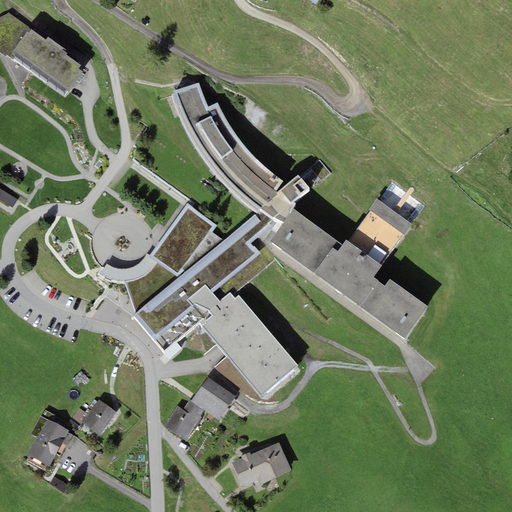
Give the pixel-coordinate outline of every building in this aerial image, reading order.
[(80,71),(79,69),(81,66),(66,54),(68,52),(47,37),(45,40),(31,30),(9,12),(1,17),(0,17),(0,51),(6,56),(7,54),(10,58),(13,55),(63,91),(65,92),(66,89),(70,92),(83,73),(80,71)] [(244,203),(258,213),(223,240),(209,230),(214,224),(186,204),(151,255),(146,253),(144,258),(138,264),(133,268),(127,269),(120,269),(115,268),(108,265),(107,264),(98,275),(106,277),(104,279),(110,281),(111,279),(115,280),(121,281),(125,281),(137,313),(135,315),(164,352),(200,322),(262,396),(297,366),(240,295),(235,299),(233,296),(276,259),(258,238),(279,222),(284,224),(271,242),(405,339),(428,306),(390,279),(385,286),(373,277),(382,266),(380,265),(403,234),(404,235),(412,225),(377,198),(368,210),(370,212),(348,242),(345,239),(342,244),(293,208),(296,203),(294,201),(310,188),(298,175),(276,192),(283,181),(272,173),(264,166),(251,153),(241,141),(229,124),(222,111),(217,103),(208,106),(199,83),(173,90),(175,93),(171,94),(174,104),(183,123),(192,141),(202,159),(222,184),(244,203)] [(0,199),(12,207),(17,200),(0,189),(0,199)] [(236,397),(208,377),(191,401),(205,411),(219,421),(236,397)] [(99,435),(116,412),(98,399),(81,422),(99,435)] [(205,411),(191,401),(189,400),(183,409),(178,406),(164,426),(184,440),(198,420),(205,411)] [(67,433),(69,431),(52,422),(56,416),(45,410),(42,417),(40,416),(31,434),(36,436),(26,455),(50,467),(57,454),(67,433)] [(67,433),(57,454),(61,456),(72,435),(67,433)] [(292,471),(279,442),(251,455),(250,452),(241,456),(242,459),(232,464),(243,487),(259,480),(261,485),(292,471)]
